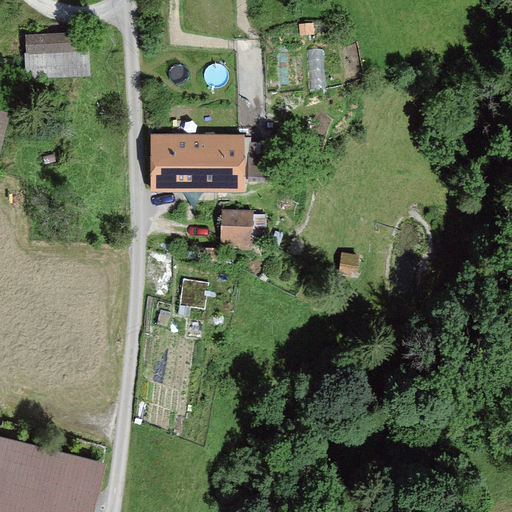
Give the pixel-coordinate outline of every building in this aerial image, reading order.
[(89,36),(24,39),(26,84),(91,81),(89,36)] [(237,192),(238,144),(153,142),(152,190),(237,192)] [(250,214),(219,214),(218,248),(250,248),(250,214)] [(182,305),(208,306),(209,279),(183,278),(182,305)] [(0,511),(85,511),(95,466),(0,445),(0,511)]
